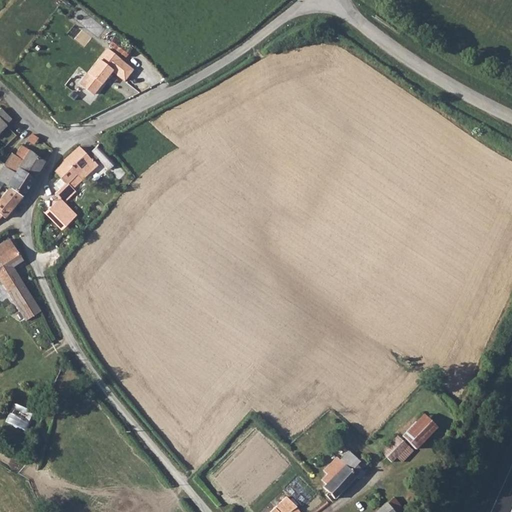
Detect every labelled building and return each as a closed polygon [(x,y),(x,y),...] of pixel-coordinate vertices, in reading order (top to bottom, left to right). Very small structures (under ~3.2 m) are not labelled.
[(107,47),(104,50),(122,64),(132,51),(114,37),(107,47)] [(103,52),(94,63),(74,92),(89,103),(97,93),(96,93),(100,89),(101,90),(119,64),(103,52)] [(0,134),(5,129),(4,127),(10,122),(0,112),(0,134)] [(38,140),(33,136),(29,141),(34,145),(38,140)] [(99,145),(87,156),(82,153),(78,148),(55,173),(65,184),(54,194),(63,204),(74,193),(72,190),(97,166),(94,163),(97,159),(108,171),(115,163),(99,145)] [(16,146),(10,155),(22,162),(28,154),(16,146)] [(7,159),(1,167),(13,175),(16,170),(33,182),(44,164),(28,154),(22,162),(10,155),(7,159)] [(1,167),(0,169),(0,182),(7,188),(22,200),(33,182),(16,170),(13,175),(1,167)] [(7,188),(0,196),(0,220),(4,223),(22,200),(7,188)] [(23,261),(9,238),(0,243),(0,281),(26,322),(40,313),(12,269),(23,261)] [(35,412),(15,403),(7,421),(26,430),(35,412)] [(421,412),(401,434),(415,447),(435,425),(421,412)] [(388,422),(383,427),(387,432),(393,427),(388,422)] [(396,433),(379,450),(390,461),(396,455),(401,460),(413,448),(396,433)] [(325,468),(322,471),(322,472),(327,476),(321,482),(325,486),(322,489),(332,499),(355,476),(359,480),(365,474),(361,470),(367,465),(362,460),(360,461),(355,456),(349,452),(340,461),(335,457),(325,468)] [(314,457),(310,461),(315,467),(319,463),(314,457)] [(301,476),(288,489),(304,506),(317,493),(301,476)] [(393,492),(386,498),(396,510),(403,504),(393,492)] [(302,511),(287,497),(272,511),(302,511)] [(386,498),(370,511),(394,511),(396,510),(386,498)] [(241,511),(234,503),(227,509),(229,511),(241,511)]
